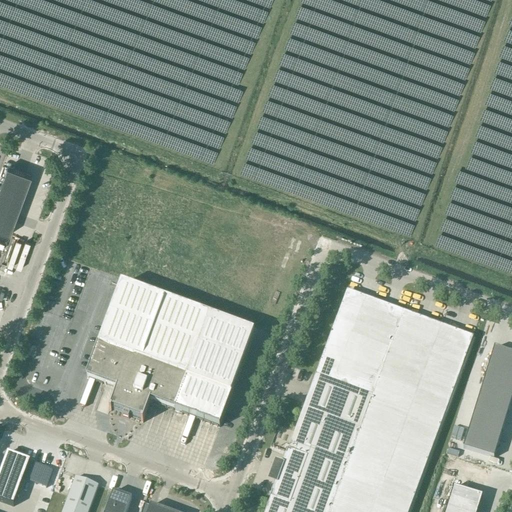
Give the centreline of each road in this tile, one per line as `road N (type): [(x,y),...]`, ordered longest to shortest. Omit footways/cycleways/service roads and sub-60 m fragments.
road 1 (unclassified): [(229,497),(324,244),(511,315)]
road 2 (unclassified): [(0,370),(78,153),(0,125)]
road 3 (unclassified): [(0,412),(229,497)]
